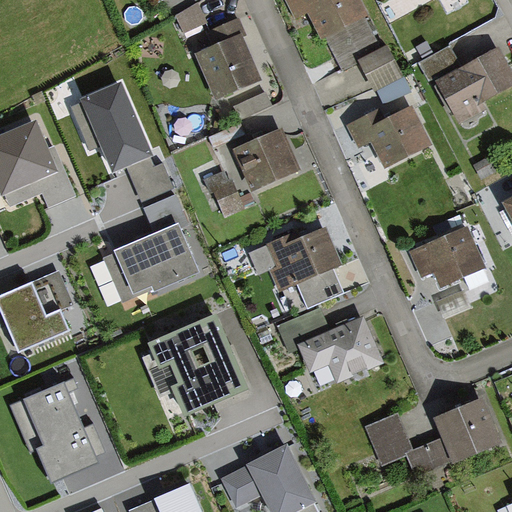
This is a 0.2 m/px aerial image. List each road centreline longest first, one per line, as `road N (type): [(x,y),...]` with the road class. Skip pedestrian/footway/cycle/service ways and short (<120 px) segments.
road 1 (residential): [(511,351),(435,376),(415,361),(255,0)]
road 2 (unknown): [(0,270),(142,207)]
